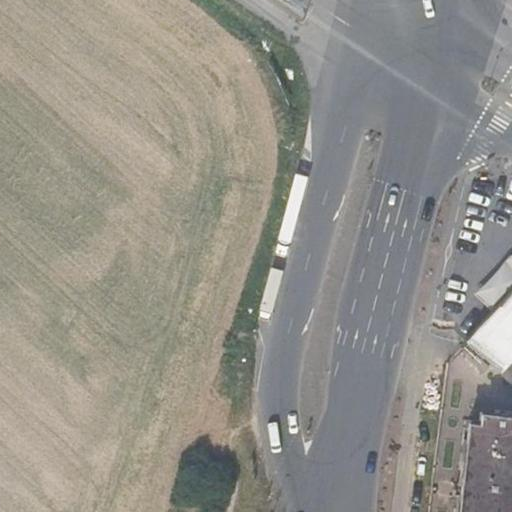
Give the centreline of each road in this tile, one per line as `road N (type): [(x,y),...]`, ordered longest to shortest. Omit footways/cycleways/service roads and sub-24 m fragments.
road 1 (tertiary): [(365,39),(275,401),(285,459),(311,511)]
road 2 (primary): [(315,511),(357,398),(425,81)]
